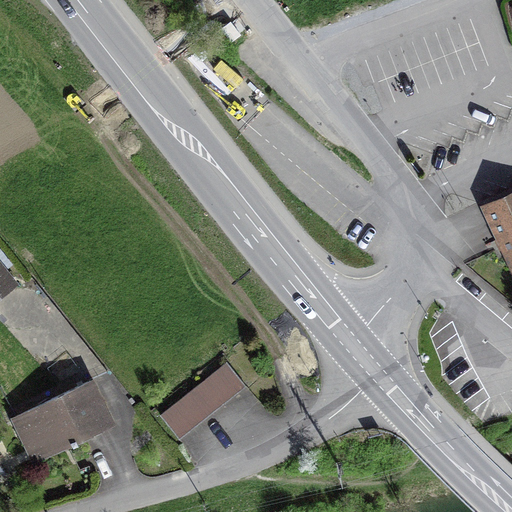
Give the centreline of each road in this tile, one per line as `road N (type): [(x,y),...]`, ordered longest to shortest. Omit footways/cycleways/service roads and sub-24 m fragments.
road 1 (primary): [(78,0),(346,334)]
road 2 (unclassified): [(346,334),(400,285),(411,241),(405,209),(393,178),(241,0)]
road 3 (track): [(307,433),(271,340),(72,101)]
road 4 (unclassified): [(83,511),(265,455),(334,416),(379,377)]
road 5 (primary): [(379,377),(507,511)]
